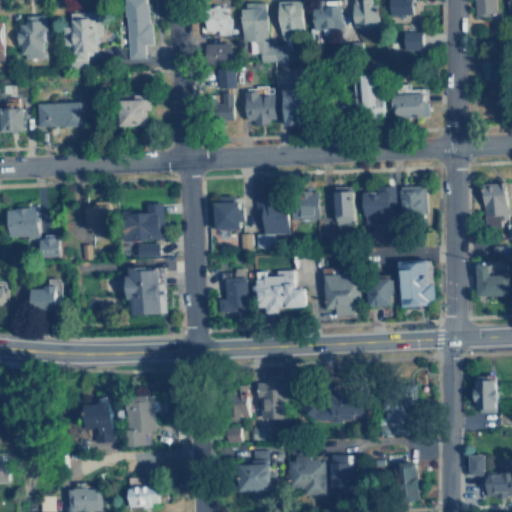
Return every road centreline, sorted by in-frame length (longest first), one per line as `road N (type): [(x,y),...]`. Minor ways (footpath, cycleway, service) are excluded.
road 1 (primary): [(0,346),(70,353),(511,334)]
road 2 (tertiary): [(511,143),(0,170)]
road 3 (residential): [(196,511),(188,164)]
road 4 (residential): [(450,338),(452,0)]
road 5 (tertiary): [(443,511),(450,338)]
road 6 (residential): [(177,164),(172,0)]
